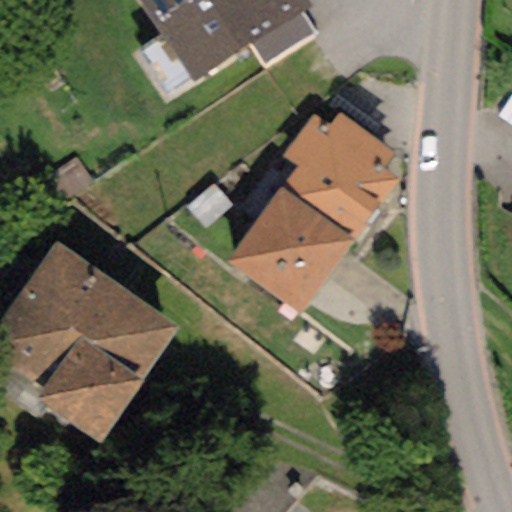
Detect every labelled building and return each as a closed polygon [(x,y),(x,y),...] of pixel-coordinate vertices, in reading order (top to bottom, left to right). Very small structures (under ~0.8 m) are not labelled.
[(138,0),(190,83),(249,47),(300,15),(309,10),(302,0),(138,0)] [(314,37),(300,15),(249,47),(262,69),(314,37)] [(392,155),(338,118),(330,128),(310,114),(281,155),(297,167),(283,186),(355,239),(396,181),(381,171),(392,155)] [(298,316),(355,239),(283,186),(225,263),(298,316)] [(178,329),(54,244),(0,322),(0,359),(44,389),(36,401),(99,444),(178,329)] [(296,511),(298,510),(271,488),(251,511),(296,511)]
